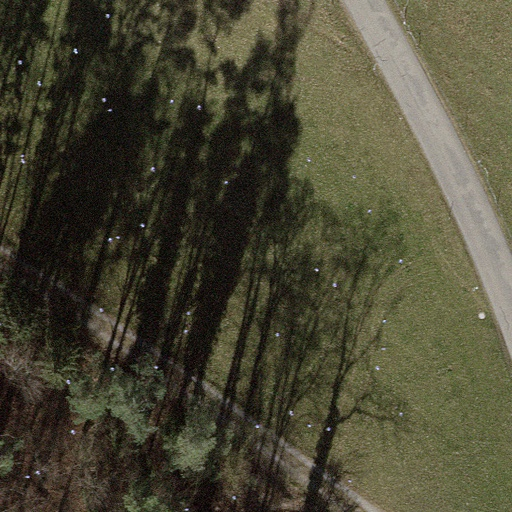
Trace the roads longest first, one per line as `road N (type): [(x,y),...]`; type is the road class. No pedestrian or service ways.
road 1 (track): [(352,511),(0,262)]
road 2 (residential): [(368,0),(511,298)]
